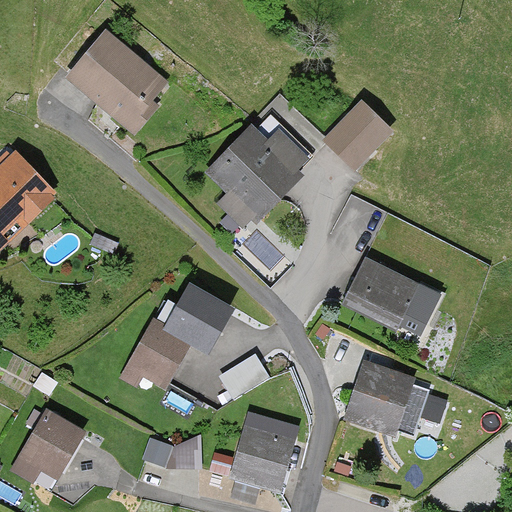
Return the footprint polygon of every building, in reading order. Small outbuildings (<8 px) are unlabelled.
[(170,80),(104,28),(68,73),(134,125),(170,80)] [(391,135),(359,104),(324,139),(356,171),(391,135)] [(264,140),(247,124),(205,169),(225,187),(215,199),(245,226),(311,156),(277,125),(264,140)] [(0,150),(0,243),(56,186),(10,141),(0,150)] [(419,286),(364,256),(340,300),(396,330),(419,286)] [(166,326),(155,320),(130,365),(164,384),(190,337),(208,347),(231,306),(190,283),(166,326)] [(364,363),(344,413),(395,432),(414,382),(364,363)] [(88,431),(47,408),(14,466),(55,489),(88,431)] [(278,489),(292,439),(242,425),(228,475),(278,489)] [(152,433),(144,455),(166,463),(175,441),(152,433)] [(171,438),(172,466),(199,466),(198,437),(171,438)]
